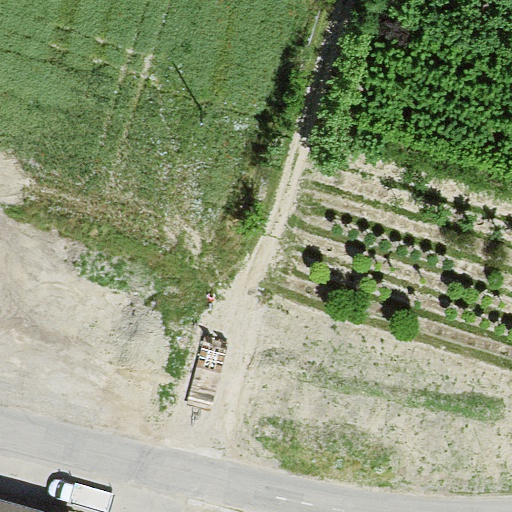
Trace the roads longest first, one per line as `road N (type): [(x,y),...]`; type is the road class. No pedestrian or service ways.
road 1 (track): [(511,284),(285,224),(320,77),(348,0)]
road 2 (residential): [(0,428),(356,511)]
